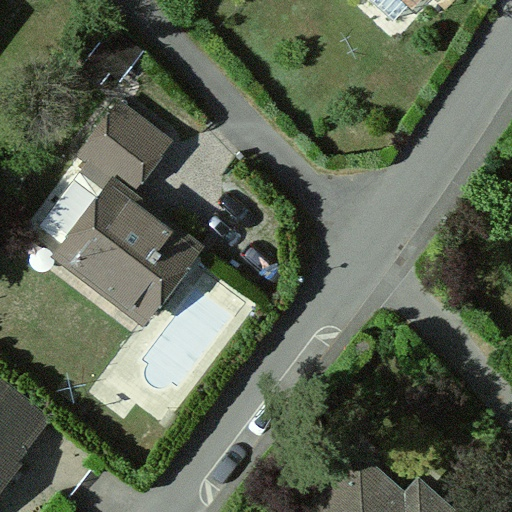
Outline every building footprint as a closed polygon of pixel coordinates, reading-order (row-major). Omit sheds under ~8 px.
[(405,0),(415,9),(423,0),(405,0)] [(141,52),(113,30),(82,71),(110,92),(141,52)] [(77,157),(109,181),(50,258),(143,329),(206,247),(135,193),(174,142),(120,101),(77,157)] [(0,474),(50,415),(0,373),(0,474)] [(353,443),(290,511),(457,511),(411,470),(398,484),(353,443)]
